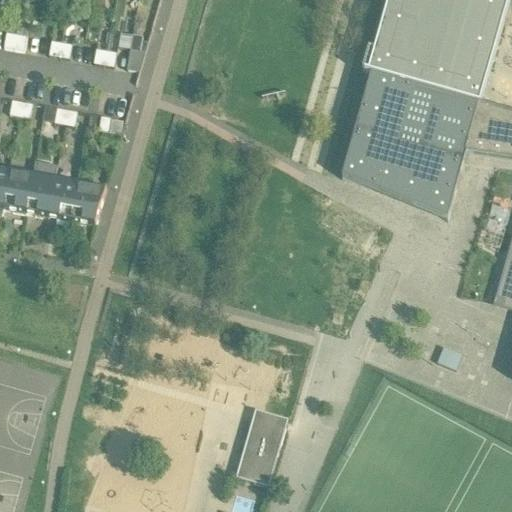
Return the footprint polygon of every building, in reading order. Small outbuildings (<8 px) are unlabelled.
[(486,0),(391,0),(374,62),(368,60),(365,71),(362,83),(368,85),(479,115),(510,7),(486,0)] [(4,51),(14,53),(17,39),(7,37),(4,51)] [(127,73),(139,75),(145,55),(140,54),(143,40),(133,38),(127,73)] [(17,39),(14,53),(25,55),(27,40),(17,39)] [(49,60),(60,61),(62,47),(52,45),(49,60)] [(62,47),(60,61),(70,63),(72,48),(62,47)] [(94,68),(104,69),(107,55),(108,49),(98,47),(94,68)] [(107,55),(104,69),(114,71),(117,57),(107,55)] [(362,110),(341,184),(392,206),(447,228),(466,161),(487,164),(511,168),(511,249),(508,261),(494,308),(511,314),(511,122),(479,115),(368,85),(362,110)] [(10,119),(20,121),(23,106),(12,104),(10,119)] [(23,106),(20,121),(30,123),(33,108),(23,106)] [(55,127),(65,129),(68,114),(57,112),(55,127)] [(68,114),(65,129),(75,131),(78,116),(68,114)] [(109,137),(111,124),(111,123),(112,122),(101,120),(99,135),(109,137)] [(111,123),(111,124),(109,137),(121,139),(123,125),(111,123)] [(0,212),(2,213),(10,175),(0,173),(0,212)] [(3,214),(26,217),(33,179),(10,175),(3,214)] [(26,217),(48,221),(55,183),(33,179),(26,217)] [(48,221),(71,225),(78,187),(55,183),(48,221)] [(78,187),(71,225),(96,230),(107,192),(78,187)] [(462,359),(443,351),(437,366),(456,374),(462,359)] [(254,422),(235,484),(270,494),(290,434),(290,428),(256,417),(254,422)] [(91,504),(110,510),(114,496),(108,495),(112,482),(98,478),(91,504)] [(237,494),(231,511),(253,511),(257,500),(237,494)]
